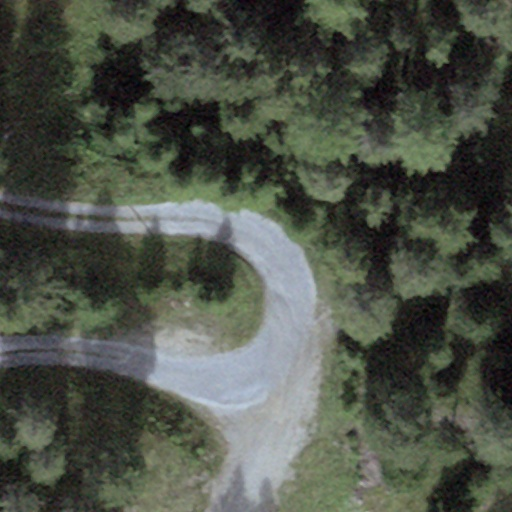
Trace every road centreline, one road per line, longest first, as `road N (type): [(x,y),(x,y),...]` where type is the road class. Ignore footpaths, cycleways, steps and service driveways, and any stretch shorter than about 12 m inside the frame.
road 1 (track): [(0,204),(74,220),(213,221),(263,243),(298,286),(277,349),(203,374),(46,348),(0,357)]
road 2 (track): [(229,511),(265,470),(277,349)]
